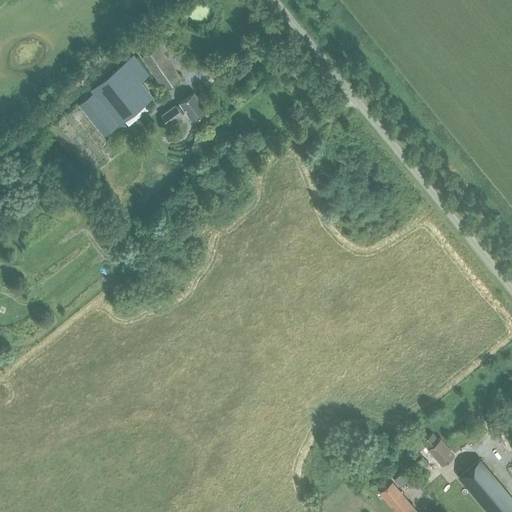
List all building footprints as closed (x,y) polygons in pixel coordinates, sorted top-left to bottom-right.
[(153,37),(137,48),(164,89),(181,77),(153,37)] [(134,55),(123,64),(91,89),(93,92),(79,103),(104,135),(124,119),(128,125),(148,109),(144,103),(150,99),(136,81),(148,73),(134,55)] [(206,109),(194,91),(179,102),(182,107),(179,109),(176,104),(161,115),(168,124),(182,113),(185,111),(192,120),(206,109)] [(50,126),(87,172),(115,150),(78,104),(50,126)] [(433,432),(422,441),(442,465),(454,454),(440,437),(438,439),(433,432)] [(420,454),(416,458),(424,468),(428,464),(420,454)] [(459,476),(488,511),(509,511),(511,510),(511,495),(480,458),(459,476)] [(405,470),(396,478),(404,485),(412,477),(405,470)] [(391,481),(379,492),(396,511),(411,511),(415,509),(391,481)]
